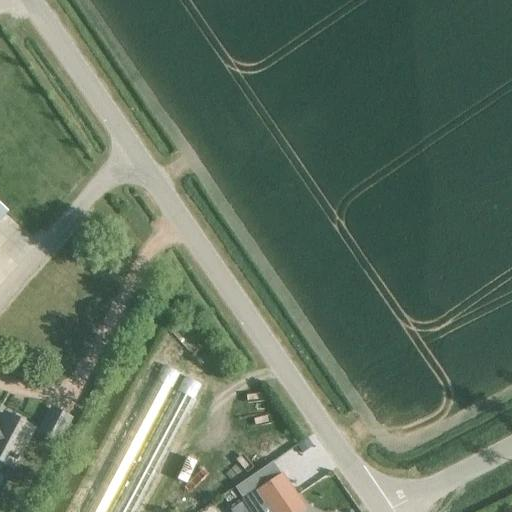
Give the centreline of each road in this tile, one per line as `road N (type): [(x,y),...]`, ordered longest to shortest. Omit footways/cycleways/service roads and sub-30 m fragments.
road 1 (unclassified): [(381,511),(34,0)]
road 2 (unclassified): [(384,511),(511,447)]
